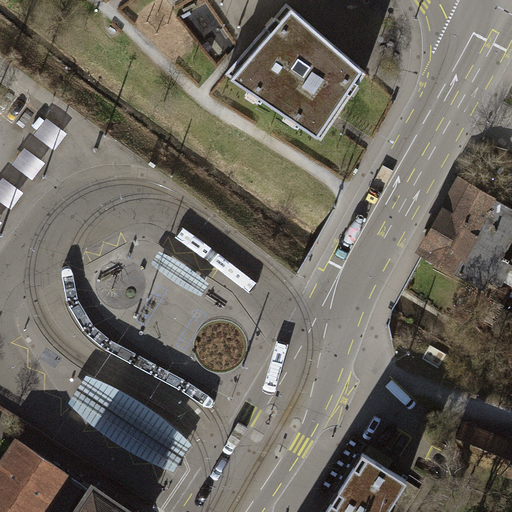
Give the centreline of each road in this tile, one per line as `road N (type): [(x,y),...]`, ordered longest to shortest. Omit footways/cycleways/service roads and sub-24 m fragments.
road 1 (primary): [(321,338),(497,0)]
road 2 (primary): [(230,511),(274,480),(298,444),(318,393),(321,338)]
road 3 (primary): [(321,338),(252,416),(220,511)]
